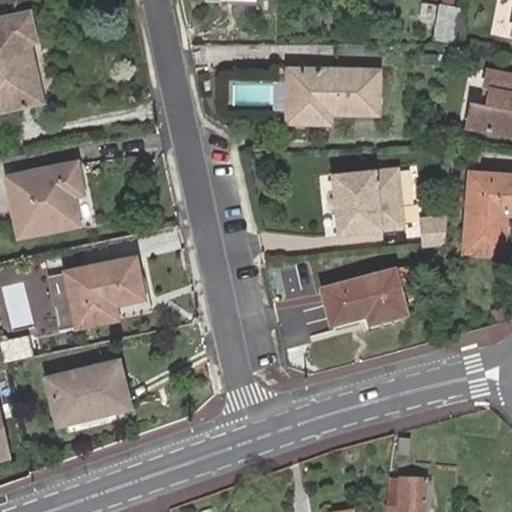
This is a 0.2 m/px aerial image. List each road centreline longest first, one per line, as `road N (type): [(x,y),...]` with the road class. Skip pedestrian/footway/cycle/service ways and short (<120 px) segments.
road 1 (residential): [(257,440),(159,0)]
road 2 (tertiary): [(257,440),(427,386),(511,374)]
road 3 (tertiary): [(52,511),(257,440)]
